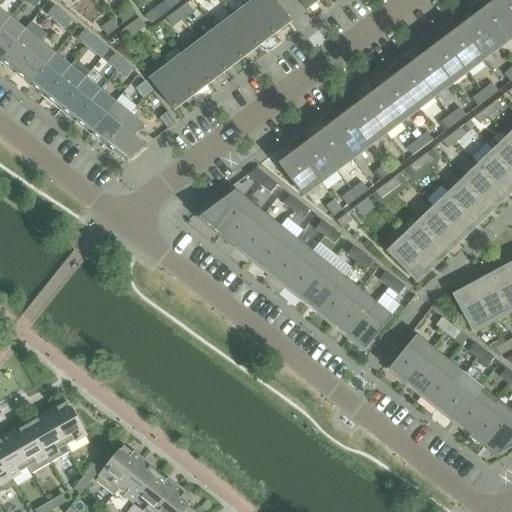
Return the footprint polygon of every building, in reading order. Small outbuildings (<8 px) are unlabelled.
[(169,10),(179,3),(176,0),(167,0),(164,3),(169,10)] [(289,23),(274,3),(271,0),(255,0),(249,5),(272,36),(289,23)] [(319,0),(298,0),(302,5),(303,5),(306,10),(319,0)] [(511,0),(498,0),(493,4),(511,29),(511,0)] [(193,12),(187,4),(177,12),(183,19),(193,12)] [(511,38),(511,29),(493,4),(477,17),(500,47),(511,38)] [(272,36),(249,5),(233,18),(256,48),(272,36)] [(56,23),(63,14),(53,7),(47,15),(56,23)] [(125,22),(135,15),(129,7),(120,15),(125,22)] [(161,16),(155,9),(146,16),(151,24),(161,16)] [(0,31),(10,19),(0,10),(0,31)] [(183,19),(177,12),(167,19),(173,27),(183,19)] [(65,30),(72,22),(63,14),(56,23),(65,30)] [(500,47),(477,17),(460,29),(483,60),(500,47)] [(256,48),(233,18),(216,30),(239,61),(256,48)] [(0,59),(1,61),(25,31),(10,19),(0,31),(0,59)] [(145,27),(139,19),(129,26),(135,34),(145,27)] [(107,35),(117,28),(112,21),(102,28),(107,35)] [(135,34),(129,26),(119,34),(125,42),(135,34)] [(483,60),(460,29),(444,41),(467,72),(483,60)] [(239,61),(216,30),(200,42),(223,73),(239,61)] [(16,73),(40,43),(25,31),(1,61),(0,61),(0,62),(7,68),(8,67),(16,73)] [(86,47),(93,38),(84,31),(77,39),(86,47)] [(96,54),(102,46),(93,38),(86,47),(96,54)] [(467,72),(444,41),(428,54),(451,84),(467,72)] [(223,73),(200,42),(184,55),(207,85),(223,73)] [(31,85),(55,55),(40,43),(16,73),(15,74),(22,80),(23,79),(31,85)] [(451,84),(428,54),(411,66),(435,97),(451,84)] [(46,97),(70,67),(55,55),(31,85),(30,87),(37,92),(39,91),(46,97)] [(116,71),(123,62),(114,55),(107,63),(116,71)] [(207,85),(184,55),(167,67),(191,97),(207,85)] [(61,109),(85,79),(89,74),(74,62),(70,67),(46,97),(45,99),(52,105),(54,103),(61,109)] [(126,78),(132,70),(123,62),(116,71),(126,78)] [(435,97),(411,66),(395,78),(418,109),(435,97)] [(191,97),(167,67),(151,80),(170,106),(174,110),(191,97)] [(418,109),(395,78),(378,91),(402,121),(418,109)] [(76,121),(100,91),(85,79),(61,109),(60,111),(67,116),(69,115),(76,121)] [(152,92),(145,82),(136,89),(143,98),(152,92)] [(498,92),(492,84),(482,91),(488,99),(498,92)] [(91,133),(115,103),(100,91),(76,121),(75,123),(82,129),(84,127),(91,133)] [(402,121),(378,91),(362,103),(385,134),(402,121)] [(488,99),(482,91),(472,99),(478,107),(488,99)] [(106,145),(130,115),(115,103),(91,133),(90,135),(97,140),(99,139),(106,145)] [(385,134),(362,103),(346,115),(369,146),(385,134)] [(498,111),(492,104),(483,111),(489,118),(498,111)] [(465,116),(459,108),(449,116),(455,124),(465,116)] [(489,118),(483,111),(474,117),(480,125),(489,118)] [(176,123),(168,112),(159,119),(168,130),(176,123)] [(144,146),(134,138),(143,125),(130,115),(106,145),(112,150),(111,151),(121,160),(123,158),(127,161),(146,146),(145,145),(144,146)] [(369,146),(346,115),(330,128),(353,158),(369,146)] [(455,124),(449,116),(439,124),(445,132),(455,124)] [(470,141),(472,134),(465,125),(451,135),(456,143),(461,148),(470,141)] [(353,158),(330,128),(313,140),(337,171),(353,158)] [(432,141),(426,133),(416,141),(422,149),(432,141)] [(456,143),(451,135),(442,142),(447,149),(456,143)] [(511,141),(509,139),(494,153),(511,171),(511,141)] [(337,171),(313,140),(297,152),(320,183),(337,171)] [(422,149),(416,141),(406,149),(412,157),(422,149)] [(437,166),(439,159),(432,150),(418,160),(428,173),(437,166)] [(320,183),(297,152),(280,165),(285,172),(303,196),(303,195),(303,196),(320,183)] [(511,189),(511,171),(494,153),(479,167),(506,195),(511,189)] [(400,166),(394,158),(384,166),(390,174),(400,166)] [(428,173),(418,160),(403,171),(413,184),(428,173)] [(390,174),(384,166),(374,173),(380,181),(390,174)] [(506,195),(479,167),(465,181),(491,210),(506,195)] [(260,185),(267,177),(256,169),(247,175),(260,185)] [(409,188),(399,174),(386,184),(396,198),(409,188)] [(270,194),(277,185),(267,177),(260,185),(270,194)] [(491,210),(465,181),(450,195),(477,224),(491,210)] [(367,191),(361,183),(351,190),(357,198),(367,191)] [(396,198),(386,184),(370,196),(381,209),(396,198)] [(357,198),(351,190),(341,198),(347,206),(357,198)] [(219,235),(246,201),(234,192),(198,219),(205,224),(219,235)] [(293,212),(299,203),(290,195),(283,204),(293,212)] [(477,224),(450,195),(435,209),(462,238),(477,224)] [(235,248),(262,214),(246,201),(219,235),(235,248)] [(302,219),(309,211),(299,203),(293,212),(302,219)] [(341,211),(335,203),(327,209),(333,217),(341,211)] [(462,238),(435,209),(420,224),(447,252),(462,238)] [(251,261),(278,227),(262,214),(235,248),(251,261)] [(342,229),(351,222),(346,215),(336,222),(342,229)] [(324,237),(331,229),(322,221),(315,230),(324,237)] [(447,252),(420,224),(405,238),(432,266),(447,252)] [(267,273),(294,240),(278,227),(251,261),(267,273)] [(334,245),(341,236),(331,229),(324,237),(334,245)] [(432,266),(405,238),(390,252),(417,281),(432,266)] [(284,287),(311,253),(294,240),(267,273),(284,287)] [(356,263),(363,254),(353,246),(347,255),(356,263)] [(300,299),(327,266),(311,253),(284,287),(300,299)] [(366,270),(373,262),(363,254),(356,263),(366,270)] [(316,313),(343,279),(327,266),(300,299),(316,313)] [(511,310),(511,270),(510,267),(492,277),(511,311),(511,310)] [(388,288),(395,280),(385,272),(378,281),(388,288)] [(511,311),(492,277),(474,286),(493,321),(511,311)] [(332,325),(359,292),(343,279),(316,313),(332,325)] [(398,296),(404,287),(395,280),(388,288),(398,296)] [(493,321),(474,286),(456,296),(474,331),(493,321)] [(349,339),(375,305),(359,292),(332,325),(349,339)] [(373,341),(392,318),(375,305),(349,339),(365,351),(373,341)] [(445,334),(452,325),(442,318),(435,326),(445,334)] [(454,341),(461,333),(452,325),(445,334),(454,341)] [(404,383),(431,349),(415,336),(397,359),(396,360),(388,370),(404,383)] [(510,351),(505,343),(503,339),(487,347),(499,357),(510,351)] [(477,359),(484,351),(474,343),(467,352),(477,359)] [(420,396),(447,362),(431,349),(404,383),(420,396)] [(486,367),(493,359),(484,351),(477,359),(486,367)] [(437,409),(464,375),(447,362),(420,396),(437,409)] [(509,385),(511,380),(511,373),(506,369),(499,377),(509,385)] [(453,422),(480,388),(464,375),(437,409),(453,422)] [(469,435),(496,401),(480,388),(453,422),(469,435)] [(485,448),(511,414),(496,401),(469,435),(485,448)] [(67,403),(47,414),(66,446),(67,446),(85,435),(67,403)] [(70,452),(67,446),(66,446),(47,414),(38,420),(37,417),(27,423),(51,463),(70,452)] [(496,457),(511,447),(511,414),(485,448),(495,456),(496,457)] [(31,475),(51,463),(27,423),(18,428),(19,430),(10,436),(28,468),(31,475)] [(0,461),(10,479),(10,478),(28,468),(10,436),(0,441),(0,461)] [(114,496),(119,490),(118,490),(141,460),(124,446),(96,481),(114,496)] [(118,490),(119,490),(135,503),(158,474),(141,460),(118,490)] [(0,492),(14,485),(10,478),(10,479),(0,461),(0,492)] [(93,465),(84,477),(90,482),(100,470),(93,465)] [(135,503),(146,511),(155,511),(175,487),(158,474),(135,503)] [(81,494),(90,482),(84,477),(75,489),(81,494)] [(192,501),(175,487),(155,511),(194,511),(188,507),(192,501)] [(62,495),(48,503),(53,510),(66,502),(62,495)] [(206,501),(201,507),(206,511),(209,511),(215,509),(206,501)] [(35,511),(49,511),(53,510),(48,503),(35,511)]
